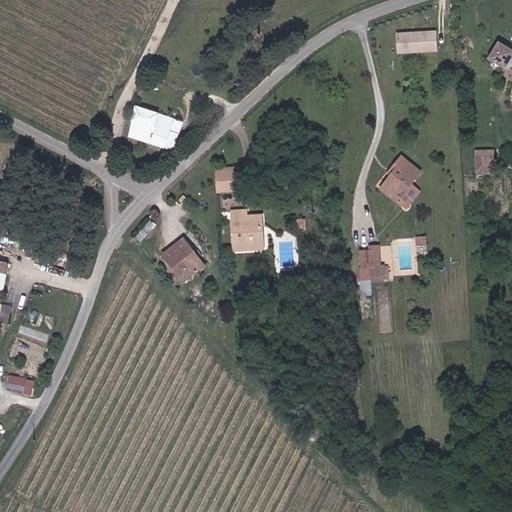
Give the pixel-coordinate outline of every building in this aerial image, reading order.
[(437,28),(395,33),(398,54),(440,49),(437,28)] [(489,61),(506,71),(509,66),(511,60),(511,52),(500,44),(489,61)] [(125,134),(177,145),(181,128),(175,127),(177,113),(142,106),(139,119),(126,117),(125,129),(125,134)] [(479,151),(478,173),(496,173),(496,160),(492,160),(492,152),(479,151)] [(398,175),(384,192),(403,209),(413,198),(408,194),(422,177),(403,161),(394,172),(398,175)] [(218,192),(238,191),(236,167),(217,168),(218,192)] [(394,172),(381,189),(384,192),(398,175),(394,172)] [(239,253),(257,252),(256,227),(261,227),(261,218),(247,219),(246,211),(237,211),(239,253)] [(183,282),(211,256),(190,231),(161,258),(168,265),(172,260),(181,271),(177,275),(183,282)] [(417,244),(428,243),(428,235),(416,236),(417,244)] [(386,271),(381,271),(379,249),(366,250),(366,254),(367,271),(368,280),(386,279),(386,271)] [(358,271),(367,271),(366,254),(357,254),(358,271)] [(177,275),(181,271),(172,260),(168,265),(177,275)] [(8,382),(25,386),(23,393),(32,395),(36,379),(10,373),(8,382)]
